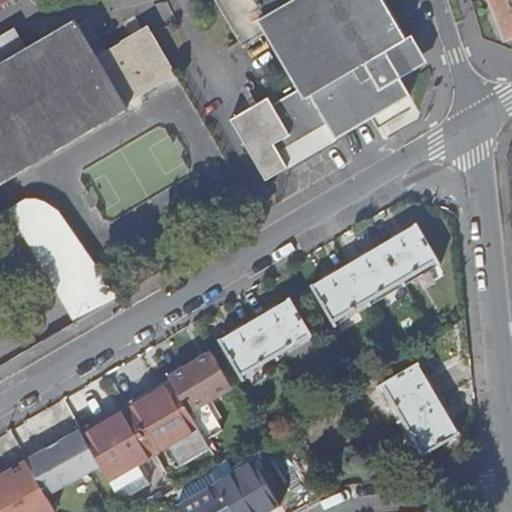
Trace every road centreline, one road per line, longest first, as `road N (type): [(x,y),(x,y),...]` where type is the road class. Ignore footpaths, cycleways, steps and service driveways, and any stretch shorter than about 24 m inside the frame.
road 1 (residential): [(0,402),(473,123)]
road 2 (residential): [(511,438),(473,123)]
road 3 (residential): [(333,511),(352,502),(511,487)]
road 4 (residential): [(435,0),(473,123)]
